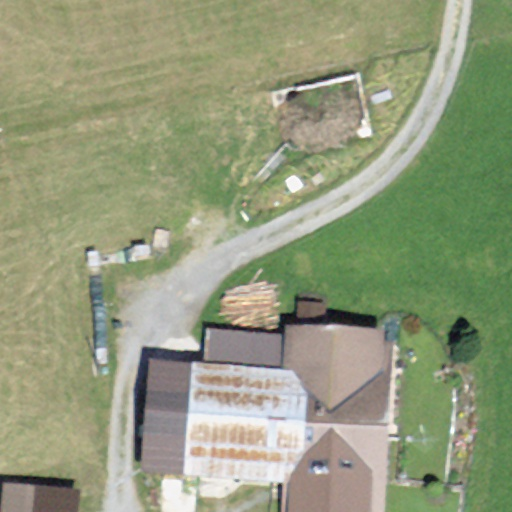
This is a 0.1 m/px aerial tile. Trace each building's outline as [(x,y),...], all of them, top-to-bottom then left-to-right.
[(358,68),(290,87),(306,144),(374,125),(358,68)] [(369,433),(372,354),(296,348),(294,390),(300,391),(298,429),(369,433)] [(300,391),(294,390),(158,378),(151,468),(295,476),(298,429),(300,391)] [(362,511),(369,433),(298,429),(295,476),(312,476),(309,511),(362,511)] [(186,486),(174,485),(166,492),(165,504),(172,511),(185,511),(193,506),(193,494),(186,486)] [(71,511),(73,503),(13,497),(10,511),(71,511)]
